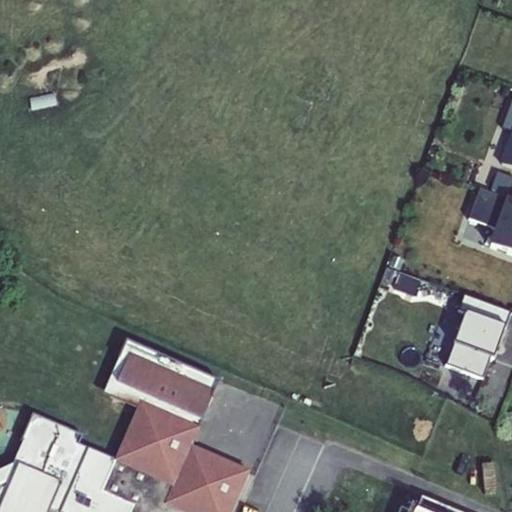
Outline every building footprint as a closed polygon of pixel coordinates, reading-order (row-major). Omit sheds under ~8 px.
[(511,110),(510,109),(500,135),(511,139),(499,172),(511,176),(511,110)] [(490,196),(504,201),(510,187),(496,182),(490,196)] [(511,208),(477,196),(466,226),(493,237),(487,253),(511,262),(511,208)] [(418,286),(398,279),(392,294),(412,301),(418,286)] [(508,320),(461,302),(455,318),(462,321),(442,373),(480,387),(488,365),(491,366),(508,320)] [(230,511),(244,481),(186,455),(215,390),(121,350),(115,364),(123,367),(109,401),(136,413),(133,419),(111,469),(74,453),(78,444),(28,422),(16,449),(23,451),(5,491),(0,493),(0,511),(48,511),(49,510),(52,511),(230,511)] [(98,403),(133,419),(136,413),(109,401),(123,367),(115,364),(98,403)] [(0,493),(5,491),(23,451),(18,450),(8,473),(0,476),(0,493)] [(462,511),(425,497),(417,511),(416,511),(405,506),(402,511),(462,511)]
